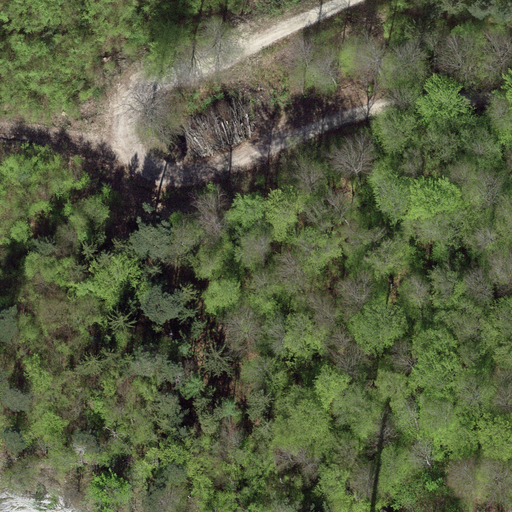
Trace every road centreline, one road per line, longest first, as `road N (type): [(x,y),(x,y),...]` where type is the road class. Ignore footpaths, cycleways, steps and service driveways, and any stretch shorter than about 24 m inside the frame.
road 1 (track): [(511,97),(380,107),(195,169),(155,169),(126,145)]
road 2 (track): [(126,145),(120,121),(127,97),(347,0)]
